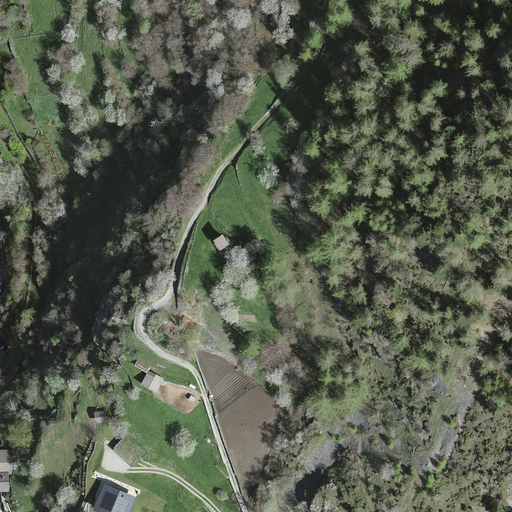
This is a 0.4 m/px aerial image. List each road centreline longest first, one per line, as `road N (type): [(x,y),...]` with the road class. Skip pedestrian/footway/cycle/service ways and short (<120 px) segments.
road 1 (track): [(246,511),(197,377),(140,325),(145,309),(170,293),(192,219),(220,171),(310,64),(330,0)]
road 2 (track): [(107,464),(170,473),(217,511)]
